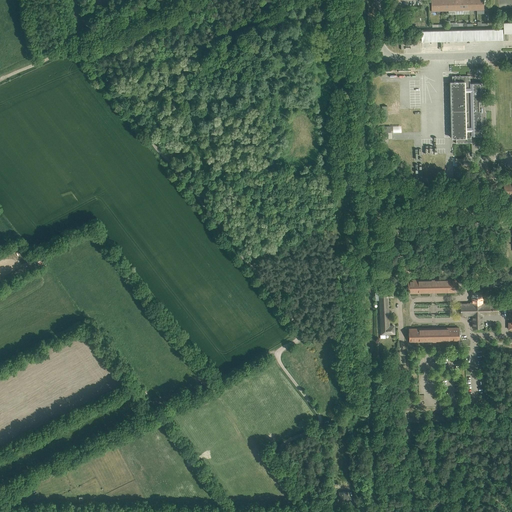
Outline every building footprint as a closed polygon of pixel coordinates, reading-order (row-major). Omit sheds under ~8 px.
[(438,0),(431,0),(431,11),(439,11),(438,0)] [(438,0),(439,11),(448,11),(448,2),(447,0),(438,0)] [(447,0),(448,2),(448,11),(455,11),(454,0),(447,0)] [(462,10),(462,2),(462,0),(454,0),(455,11),(462,10)] [(450,82),(452,138),(453,138),(456,138),(456,144),(471,143),(471,136),(486,135),(485,111),(483,111),(483,107),(485,107),(484,82),(470,83),(470,76),(452,76),(452,81),(451,81),(451,82),(450,82)] [(392,133),(394,133),(394,127),(385,127),(385,143),(389,143),(389,139),(392,139),(392,133)] [(344,179),(346,189),(352,188),(350,178),(344,179)] [(391,267),(390,267),(389,262),(383,262),(384,267),(383,267),(383,271),(391,271),(391,267)] [(408,280),(408,293),(458,292),(458,279),(408,280)] [(387,297),(392,296),(392,289),(379,290),(380,312),(388,311),(387,297)] [(472,304),(460,304),(461,315),(472,315),(472,327),(483,327),(482,315),(490,315),(490,314),(498,313),(498,304),(490,305),(490,304),(482,304),(482,291),(472,291),(472,304)] [(389,326),(388,311),(380,312),(381,334),(394,333),(394,326),(389,326)] [(409,342),(459,340),(459,328),(409,329),(409,342)] [(344,501),(348,501),(347,492),(339,492),(339,500),(344,500),(344,501)]
